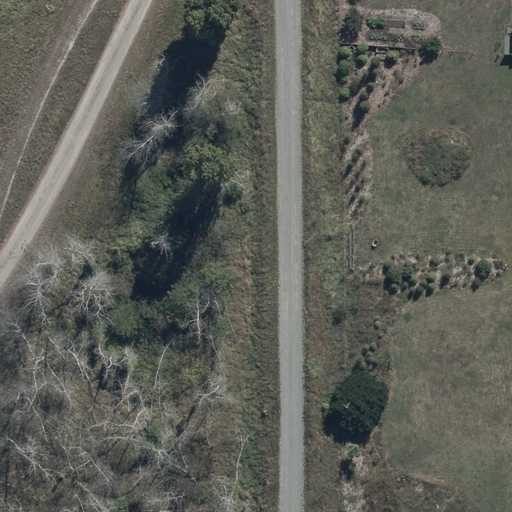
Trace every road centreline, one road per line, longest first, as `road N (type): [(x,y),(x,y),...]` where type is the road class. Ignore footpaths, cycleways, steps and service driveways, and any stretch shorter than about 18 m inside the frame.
road 1 (track): [(277,511),(294,0)]
road 2 (track): [(108,0),(89,24),(0,241)]
